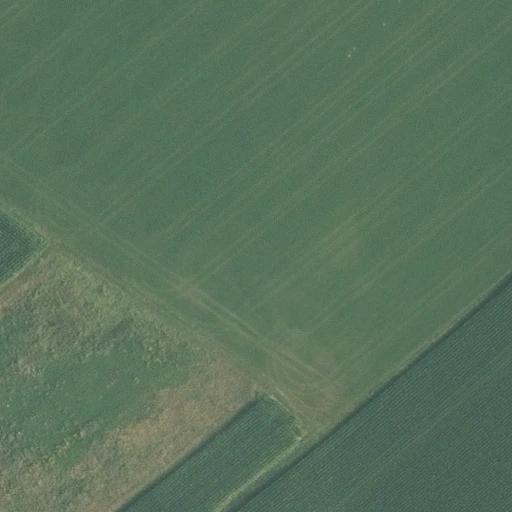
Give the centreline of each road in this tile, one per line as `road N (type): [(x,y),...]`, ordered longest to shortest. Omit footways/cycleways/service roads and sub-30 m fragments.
road 1 (track): [(325,430),(0,206)]
road 2 (track): [(225,511),(511,278)]
